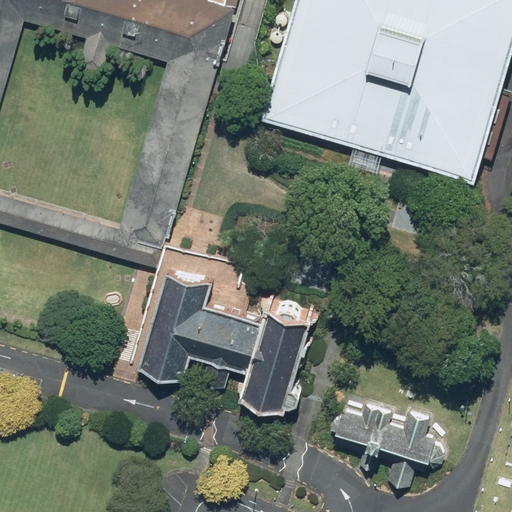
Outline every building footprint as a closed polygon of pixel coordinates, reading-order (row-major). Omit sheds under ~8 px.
[(0,0),(0,234),(153,278),(233,0),(0,0)] [(511,21),(511,0),(295,0),(260,124),(467,182),(511,21)] [(338,252),(300,242),(289,284),(327,294),(338,252)] [(172,266),(143,363),(187,376),(195,347),(251,363),(243,391),(282,402),(310,309),(270,297),(264,319),(206,302),(213,278),(172,266)] [(367,409),(346,403),(335,441),(393,459),(389,473),(413,481),(418,467),(434,472),(446,434),(431,429),(436,414),(410,406),(405,421),(392,417),(396,407),(370,399),(367,409)]
